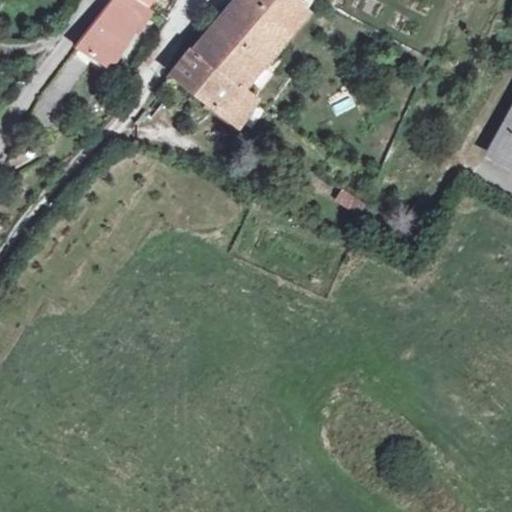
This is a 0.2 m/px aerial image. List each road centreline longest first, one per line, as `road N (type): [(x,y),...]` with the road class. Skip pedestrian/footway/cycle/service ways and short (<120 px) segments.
road 1 (unclassified): [(0,144),(95,0)]
road 2 (track): [(511,87),(486,120),(475,157),(482,172),(511,184)]
